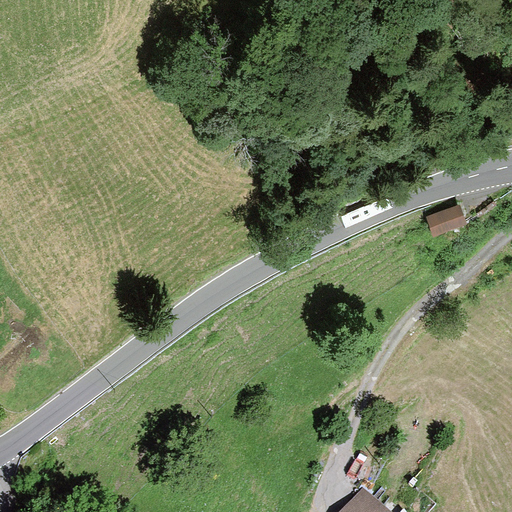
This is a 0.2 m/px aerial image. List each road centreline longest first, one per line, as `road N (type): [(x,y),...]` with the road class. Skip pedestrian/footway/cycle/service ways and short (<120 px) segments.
road 1 (tertiary): [(0,452),(264,265),(387,207),(511,166)]
road 2 (track): [(323,511),(390,340),(511,230)]
